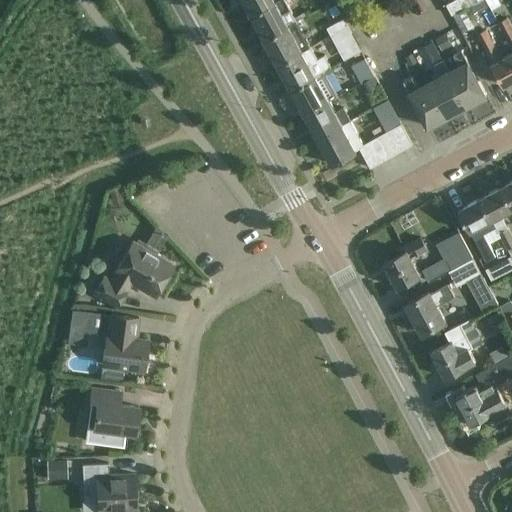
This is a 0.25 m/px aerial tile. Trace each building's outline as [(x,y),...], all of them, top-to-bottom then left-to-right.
[(242,0),(251,14),(276,0),(242,0)] [(264,39),(297,21),(285,0),(276,0),(251,14),(264,39)] [(460,0),(453,0),(446,4),(452,14),(464,8),(460,0)] [(498,0),(486,0),(491,9),(501,4),(498,0)] [(466,6),(464,8),(452,14),(462,32),(476,24),(466,6)] [(331,25),(335,32),(348,25),(344,18),(331,25)] [(511,26),(507,18),(498,22),(511,50),(511,26)] [(264,39),(278,64),(310,46),(297,21),(264,39)] [(345,51),(358,44),(348,25),(335,32),(345,51)] [(504,85),(511,80),(511,51),(501,58),(485,29),(476,33),(504,85)] [(445,32),(435,38),(442,50),(452,45),(445,32)] [(331,36),(322,40),(325,45),(334,41),(331,36)] [(278,64),(291,88),(323,71),(331,66),(324,55),(316,59),(310,46),(278,64)] [(449,71),(467,105),(486,94),(462,49),(453,53),(460,65),(449,71)] [(413,52),(405,57),(410,66),(418,61),(413,52)] [(365,58),(352,65),(361,82),(374,75),(365,58)] [(449,71),(443,59),(434,63),(441,75),(429,81),(448,115),(467,105),(449,71)] [(323,71),(291,88),(305,113),(329,100),(328,99),(336,95),(330,85),(323,71)] [(374,75),(361,82),(366,91),(379,84),(374,75)] [(448,115),(429,81),(418,87),(412,75),(403,80),(428,126),(448,115)] [(388,99),(377,105),(383,117),(395,110),(388,99)] [(329,100),(305,113),(318,138),(350,120),(343,107),(335,111),(329,100)] [(371,167),(381,161),(370,140),(364,144),(350,120),(318,138),(332,163),(356,150),(356,149),(360,147),(371,167)] [(401,123),(391,129),(402,150),(413,144),(401,123)] [(392,156),(402,150),(391,129),(380,135),(392,156)] [(380,135),(370,140),(381,161),(392,156),(380,135)] [(511,180),(502,186),(511,204),(511,180)] [(511,204),(502,186),(480,197),(496,227),(501,237),(500,237),(507,250),(511,246),(511,234),(501,214),(511,208),(511,204)] [(120,187),(110,191),(113,204),(124,201),(120,187)] [(496,227),(480,197),(459,209),(468,227),(471,231),(487,260),(496,255),(484,233),(496,227)] [(459,233),(450,237),(464,263),(472,258),(459,233)] [(411,257),(427,248),(420,237),(404,246),(406,250),(384,262),(398,287),(421,274),(411,257)] [(94,291),(117,305),(126,290),(125,289),(130,280),(155,295),(173,265),(132,241),(114,271),(117,272),(111,281),(103,276),(94,291)] [(489,278),(511,266),(511,258),(509,253),(483,265),(489,278)] [(430,281),(449,271),(452,269),(446,258),(424,269),(430,281)] [(452,269),(449,271),(457,286),(480,273),(472,258),(464,263),(452,269)] [(430,290),(424,293),(407,303),(422,333),(446,320),(437,305),(455,296),(449,283),(431,293),(430,290)] [(75,303),(84,305),(85,295),(77,294),(75,303)] [(511,304),(510,300),(500,305),(502,310),(505,316),(511,328),(511,304)] [(72,312),(67,342),(82,344),(84,331),(86,310),(73,308),(72,308),(72,312)] [(102,364),(124,367),(144,370),(148,339),(136,337),(139,317),(111,314),(108,333),(106,333),(102,364)] [(446,376),(464,367),(476,360),(469,348),(482,342),(469,318),(444,331),(450,341),(432,351),(446,376)] [(511,354),(476,373),(482,383),(478,385),(477,384),(456,396),(470,422),(491,411),(496,420),(511,412),(495,383),(506,377),(509,383),(511,381),(511,354)] [(102,368),(100,379),(122,382),(123,371),(102,368)] [(91,401),(86,441),(126,446),(128,433),(135,434),(139,406),(119,404),(121,392),(92,388),(90,401),(91,401)] [(48,461),(49,472),(50,480),(68,479),(67,460),(48,461)] [(111,511),(117,511),(116,511),(136,511),(134,473),(109,475),(108,463),(82,464),(84,500),(98,500),(98,511),(111,511)]
